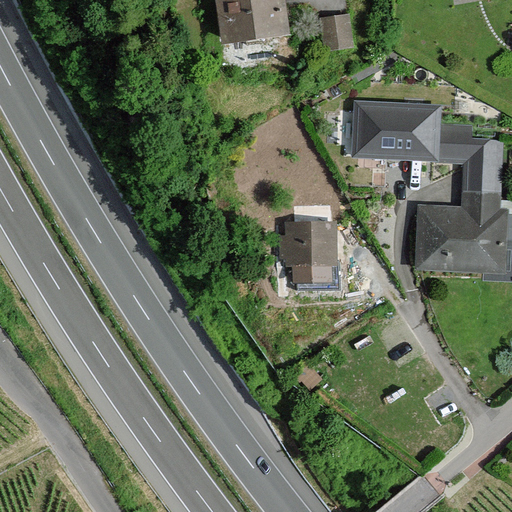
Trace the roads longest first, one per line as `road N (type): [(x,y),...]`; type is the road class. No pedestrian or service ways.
road 1 (motorway): [(287,511),(134,297),(0,65)]
road 2 (motorway): [(0,189),(135,408),(212,511)]
road 3 (unknown): [(511,418),(468,400),(368,264)]
road 4 (residential): [(0,354),(112,511)]
road 5 (residential): [(401,511),(511,421)]
